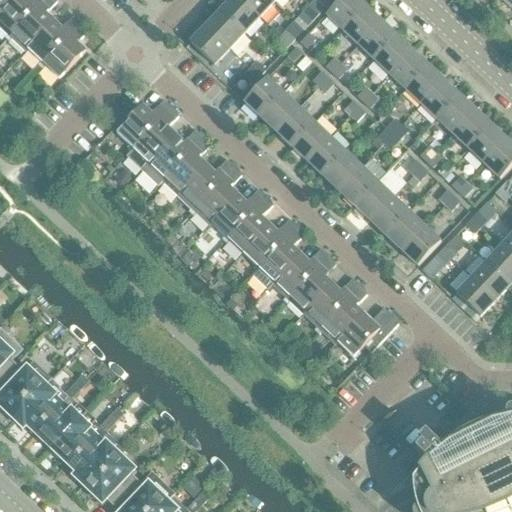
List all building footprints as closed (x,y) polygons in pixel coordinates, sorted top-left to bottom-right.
[(32,0),(30,2),(27,0),(16,0),(0,17),(0,30),(7,37),(4,40),(6,43),(46,0),(32,0)] [(0,0),(0,17),(16,0),(0,0)] [(46,0),(6,43),(8,45),(11,42),(26,55),(27,53),(54,25),(45,17),(57,5),(54,0),(46,0)] [(236,0),(233,0),(220,14),(244,37),(259,21),(236,0)] [(274,6),(268,0),(236,0),(259,21),(274,6)] [(342,34),(365,10),(354,0),(343,0),(326,19),(342,34)] [(511,0),(498,0),(498,1),(510,12),(511,9),(511,0)] [(315,3),(309,9),(318,18),(324,11),(315,3)] [(318,18),(309,9),(303,15),(312,24),(318,18)] [(365,10),(342,34),(358,49),(381,24),(365,10)] [(244,37),(220,14),(205,30),(230,53),(244,37)] [(64,35),(54,25),(27,53),(40,65),(37,68),(40,70),(83,25),(73,20),(65,28),(67,32),(64,35)] [(381,24),(358,49),(373,64),(397,39),(381,24)] [(83,25),(40,70),(42,72),(45,69),(59,83),(85,55),(74,44),(76,41),(80,43),(89,34),(83,25)] [(230,53),(205,30),(190,46),(214,69),(230,53)] [(285,34),(279,40),(289,49),(295,43),(285,34)] [(300,46),(306,52),(315,43),(308,37),(300,46)] [(412,54),(397,39),(373,64),(389,78),(412,54)] [(289,49),(279,40),(273,47),(283,55),(289,49)] [(296,51),(287,60),(293,66),(302,57),(296,51)] [(428,69),(412,54),(389,78),(405,93),(428,69)] [(332,76),(340,67),(334,61),(325,70),(332,76)] [(250,72),(259,80),(265,74),(256,65),(250,72)] [(340,67),(332,76),(338,82),(347,73),(340,67)] [(444,84),(428,69),(405,93),(421,108),(444,84)] [(259,80),(250,72),(244,78),(253,87),(259,80)] [(319,90),(328,81),(321,75),(312,84),(319,90)] [(260,121),(283,96),(267,81),(244,105),(260,121)] [(334,87),(328,81),(319,90),(325,96),(334,87)] [(459,99),(444,84),(421,108),(436,123),(459,99)] [(363,106),(372,97),(365,91),(357,100),(363,106)] [(299,111),(283,96),(260,121),(276,136),(299,111)] [(372,97),(363,106),(369,112),(378,103),(372,97)] [(459,99),(436,123),(452,138),(475,113),(459,99)] [(350,120),(359,110),(352,104),(344,114),(350,120)] [(133,152),(173,110),(163,105),(155,113),(157,117),(154,120),(143,109),(117,137),(133,152)] [(173,110),(133,152),(126,160),(140,173),(142,174),(175,140),(164,129),(166,126),(170,128),(179,119),(173,110)] [(359,110),(350,120),(356,126),(365,116),(359,110)] [(299,111),(276,136),(291,150),(314,126),(299,111)] [(475,113),(452,138),(468,153),(491,128),(475,113)] [(394,136),(403,126),(397,120),(388,130),(394,136)] [(314,126),(291,150),(307,165),(330,141),(314,126)] [(410,132),(403,126),(394,136),(401,142),(410,132)] [(507,143),(491,128),(468,153),(483,167),(507,143)] [(394,136),(388,130),(379,139),(386,145),(394,136)] [(175,140),(142,174),(158,189),(162,184),(204,140),(194,135),(183,147),(175,140)] [(394,136),(386,145),(392,151),(401,142),(394,136)] [(210,149),(204,140),(162,184),(178,199),(206,169),(198,162),(210,149)] [(330,141),(307,165),(323,180),(346,156),(330,141)] [(511,169),(511,148),(507,143),(483,167),(500,183),(511,169)] [(426,165),(435,156),(428,150),(419,159),(426,165)] [(361,171),(346,156),(323,180),(338,195),(361,171)] [(435,156),(426,165),(432,171),(441,162),(435,156)] [(362,171),(338,195),(354,210),(377,185),(385,176),(371,163),(362,171)] [(206,169),(178,199),(191,212),(189,214),(191,216),(236,169),(226,164),(214,177),(206,169)] [(413,179),(422,170),(415,164),(407,173),(413,179)] [(241,179),(236,169),(191,216),(194,219),(196,216),(210,229),(212,227),(238,199),(230,191),(241,179)] [(428,176),(422,170),(413,179),(419,185),(428,176)] [(377,185),(354,210),(370,225),(393,200),(392,200),(405,186),(390,172),(377,185)] [(457,195),(466,186),(460,180),(451,189),(457,195)] [(501,190),(510,199),(511,197),(511,188),(507,184),(501,190)] [(466,186),(457,195),(464,201),(472,192),(466,186)] [(510,199),(501,190),(495,197),(504,206),(510,199)] [(444,209),(453,199),(447,193),(438,203),(444,209)] [(249,209),(238,199),(212,227),(225,240),(223,242),(225,244),(267,199),(257,194),(249,202),(251,206),(249,209)] [(267,199),(225,244),(227,246),(229,243),(258,271),(298,229),(289,224),(280,232),(283,236),(280,239),(258,218),(260,215),(264,217),(273,209),(267,199)] [(460,205),(453,199),(444,209),(451,215),(460,205)] [(393,200),(370,225),(386,239),(409,215),(393,200)] [(409,215),(386,239),(401,254),(424,230),(409,215)] [(477,215),(471,222),(481,231),(487,224),(477,215)] [(481,231),(471,222),(465,228),(474,237),(481,231)] [(298,229),(258,271),(251,279),(266,293),(272,288),(300,258),(289,248),(292,245),(296,247),(304,238),(298,229)] [(424,230),(401,254),(418,270),(441,245),(424,230)] [(511,237),(501,249),(511,260),(511,237)] [(448,247),(442,253),(451,262),(457,256),(448,247)] [(511,286),(511,260),(501,249),(486,265),(510,288),(511,286)] [(300,258),(272,288),(286,301),(283,304),(285,306),(330,258),(320,253),(308,266),(300,258)] [(451,262),(442,253),(436,259),(445,268),(451,262)] [(330,258),(285,306),(287,307),(289,304),(303,318),(332,288),(324,280),(335,268),(330,258)] [(486,265),(471,281),(495,304),(510,288),(486,265)] [(495,304),(471,281),(456,297),(480,320),(495,304)] [(340,295),(332,288),(303,318),(317,330),(314,333),(317,335),(361,288),(351,283),(340,295)] [(361,288),(317,335),(319,337),(321,334),(335,348),(337,346),(364,318),(355,310),(367,298),(361,288)] [(364,318),(337,346),(353,361),(364,349),(371,356),(398,327),(393,318),(383,313),(375,321),(377,325),(374,328),(364,318)] [(0,383),(15,368),(11,364),(14,360),(22,352),(0,331),(0,383)] [(15,368),(0,383),(0,402),(6,408),(3,411),(14,422),(15,420),(44,389),(51,382),(32,364),(25,371),(24,370),(21,373),(15,368)] [(82,378),(73,388),(80,394),(88,385),(82,378)] [(15,420),(14,422),(15,423),(23,430),(26,427),(29,430),(33,427),(38,431),(61,407),(67,400),(59,392),(60,390),(51,382),(44,389),(15,420)] [(61,407),(38,431),(42,436),(38,440),(51,452),(86,415),(77,407),(76,408),(71,403),(67,400),(61,407)] [(117,411),(108,421),(114,427),(123,418),(117,411)] [(473,435),(460,442),(442,454),(426,439),(419,447),(422,450),(416,456),(429,467),(420,477),(413,487),(414,493),(415,502),(417,511),(511,511),(511,414),(511,415),(509,416),(508,418),(508,421),(508,423),(499,425),(483,430),(473,435)] [(86,415),(51,452),(64,464),(68,460),(72,464),(73,464),(96,440),(95,440),(102,433),(105,436),(114,427),(108,421),(99,430),(94,425),(95,423),(86,415)] [(96,440),(73,464),(77,469),(74,472),(78,476),(75,479),(83,488),(114,455),(105,447),(104,448),(96,440)] [(114,455),(83,488),(94,498),(97,495),(113,509),(137,483),(133,479),(136,476),(114,455)] [(137,483),(113,509),(115,511),(159,511),(166,505),(167,505),(172,500),(175,497),(174,496),(152,475),(143,484),(141,487),(137,483)] [(204,494),(195,503),(201,509),(210,500),(204,494)] [(166,505),(159,511),(185,511),(172,500),(167,505),(166,505)] [(195,503),(186,511),(198,511),(201,509),(195,503)]
